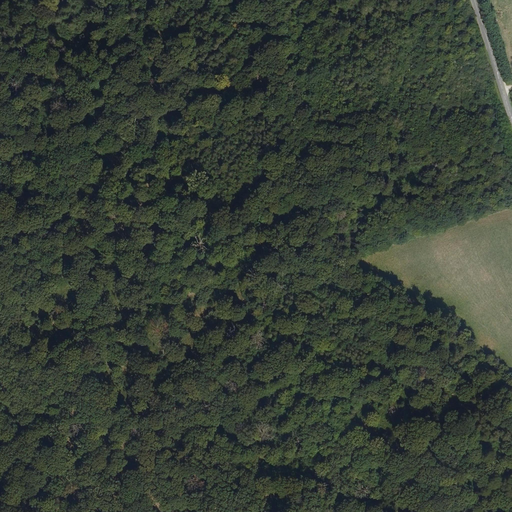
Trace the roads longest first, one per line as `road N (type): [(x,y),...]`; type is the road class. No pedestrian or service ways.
road 1 (track): [(0,285),(337,511)]
road 2 (secondary): [(474,0),(511,116)]
